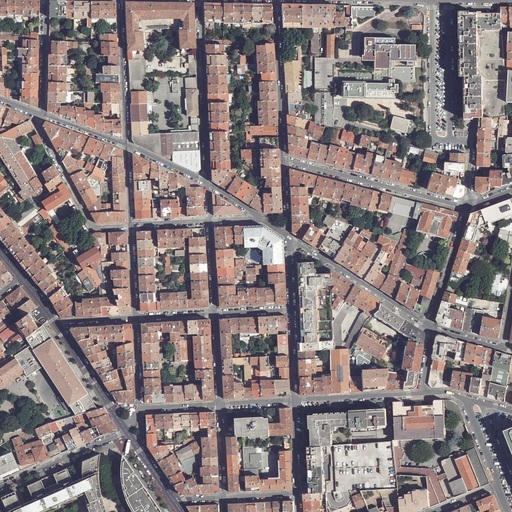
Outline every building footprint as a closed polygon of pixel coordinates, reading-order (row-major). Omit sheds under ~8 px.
[(15,15),(15,0),(0,0),(0,6),(0,12),(1,16),(8,16),(8,15),(15,15)] [(23,15),(23,0),(18,0),(15,0),(15,15),(23,15)] [(31,15),(31,0),(27,0),(23,0),(23,15),(25,15),(31,15)] [(40,16),(40,0),(35,0),(31,0),(31,15),(35,15),(39,15),(40,16)] [(66,18),(66,2),(61,1),(57,1),(53,1),(50,1),(50,18),(61,18),(63,18),(66,18)] [(74,18),(74,2),(69,2),(66,2),(66,18),(74,18)] [(92,18),(91,2),(86,2),(83,2),(78,2),(74,2),(74,18),(78,18),(88,18),(92,18)] [(100,18),(100,2),(95,2),(91,2),(92,18),(100,18)] [(116,19),(116,2),(111,2),(107,2),(107,19),(116,19)] [(194,10),(194,3),(186,3),(181,3),(132,2),(126,2),(128,52),(133,51),(140,51),(144,51),(143,33),(143,32),(142,32),(142,30),(139,30),(138,24),(141,20),(152,20),(169,19),(179,19),(180,30),(179,30),(179,32),(180,49),(196,48),(195,19),(194,10)] [(208,3),(204,3),(205,22),(211,22),(214,22),(214,3),(210,3),(208,3)] [(224,23),(224,4),(218,4),(214,3),(214,22),(224,23)] [(233,23),(233,4),(228,4),(224,4),(224,23),(233,23)] [(243,23),(243,4),(237,4),(233,4),(233,23),(243,23)] [(252,23),(252,4),(247,4),(243,4),(243,23),(249,23),(252,23)] [(262,23),(262,4),(256,4),(252,4),(252,23),(256,23),(262,23)] [(273,23),(272,4),(266,4),(262,4),(262,23),(273,23)] [(282,4),(283,27),(290,28),(290,31),(294,31),(294,28),(302,28),(302,5),(297,5),(282,4)] [(308,5),(302,5),(302,28),(312,28),(312,5),(308,5)] [(315,5),(312,5),(312,28),(321,28),(326,28),(326,5),(322,5),(315,5)] [(329,5),(326,5),(326,28),(335,28),(335,27),(335,5),(329,5)] [(341,5),(335,5),(335,27),(346,27),(352,27),(352,22),(352,18),(344,18),(344,5),(341,5)] [(504,8),(501,8),(502,14),(502,23),(511,23),(510,8),(504,8)] [(502,14),(466,14),(466,77),(479,77),(479,29),(503,30),(502,23),(502,14)] [(180,30),(179,19),(169,19),(152,20),(141,20),(138,24),(139,30),(142,30),(142,32),(143,32),(143,33),(147,33),(146,30),(175,29),(176,32),(179,32),(179,30),(180,30)] [(321,28),(312,28),(311,55),(315,55),(315,58),(318,58),(319,34),(321,34),(321,28)] [(479,29),(479,77),(483,77),(483,118),(490,118),(493,118),(501,117),(507,116),(507,111),(507,103),(506,103),(505,71),(503,30),(479,29)] [(147,51),(147,33),(143,33),(144,51),(140,51),(140,54),(140,60),(145,59),(148,59),(147,51)] [(117,38),(117,35),(107,35),(101,34),(101,36),(101,43),(102,43),(118,43),(117,38)] [(334,45),(335,35),(327,35),(327,47),(326,47),(326,49),(327,49),(327,58),(334,58),(334,45)] [(394,67),(394,58),(414,59),(414,45),(394,45),(395,39),(364,38),(364,58),(374,58),(374,72),(334,72),(334,83),(334,90),(334,92),(334,96),(339,96),(339,88),(342,88),(342,96),(342,97),(382,98),(393,98),(393,93),(397,93),(397,80),(414,80),(414,67),(394,67)] [(39,44),(39,40),(38,40),(31,40),(23,40),(23,48),(39,49),(39,44)] [(67,50),(67,42),(66,42),(49,42),(49,49),(49,55),(67,55),(67,50)] [(118,48),(118,43),(102,43),(102,54),(102,56),(109,56),(118,56),(118,48)] [(274,48),(274,44),(265,44),(265,46),(256,45),(257,54),(274,54),(274,48)] [(206,50),(206,56),(224,56),(223,45),(206,45),(206,50)] [(39,52),(39,49),(23,48),(23,57),(39,57),(39,52)] [(196,74),(195,54),(188,55),(189,75),(196,74)] [(275,57),(274,54),(257,54),(257,64),(275,63),(275,57)] [(66,64),(67,55),(49,55),(49,61),(49,66),(67,66),(66,64)] [(118,60),(118,56),(109,56),(109,64),(109,67),(119,67),(118,60)] [(206,61),(207,66),(226,65),(225,56),(224,56),(206,56),(206,61)] [(39,60),(39,57),(23,57),(23,65),(39,65),(39,60)] [(318,58),(315,58),(315,64),(315,69),(315,90),(334,90),(334,83),(334,72),(334,58),(327,58),(318,58)] [(146,77),(145,59),(140,60),(133,60),(129,60),(130,81),(146,80),(146,77)] [(299,83),(299,59),(295,59),(293,60),(285,60),(285,83),(294,83),(299,83)] [(275,67),(275,63),(257,64),(258,73),(262,73),(275,73),(275,67)] [(39,68),(39,65),(23,65),(23,73),(38,73),(39,68)] [(207,76),(226,75),(226,65),(207,66),(207,70),(207,76)] [(66,69),(67,66),(49,66),(49,71),(49,74),(66,74),(66,69)] [(119,70),(119,67),(109,67),(108,66),(104,66),(104,71),(104,75),(119,75),(119,70)] [(38,77),(38,73),(23,73),(23,79),(23,81),(38,82),(38,77)] [(275,76),(275,73),(262,73),(262,79),(262,82),(276,82),(275,76)] [(48,83),(66,83),(66,75),(66,74),(49,74),(48,79),(48,83)] [(119,78),(119,75),(104,75),(101,75),(101,83),(120,84),(119,78)] [(226,75),(207,76),(207,80),(207,85),(227,84),(227,79),(226,75)] [(479,77),(466,77),(466,95),(466,118),(479,118),(483,118),(483,77),(479,77)] [(198,87),(197,78),(196,78),(186,78),(187,116),(191,116),(198,116),(199,116),(199,111),(198,87)] [(146,91),(146,80),(130,81),(129,81),(130,92),(146,91)] [(38,85),(38,82),(23,81),(22,90),(38,90),(38,85)] [(276,86),(276,82),(262,82),(259,83),(260,92),(276,91),(276,86)] [(66,91),(66,83),(48,83),(48,88),(48,92),(66,92),(66,91)] [(120,92),(120,84),(101,83),(101,92),(103,92),(120,92)] [(227,93),(227,84),(207,85),(208,90),(208,94),(227,93)] [(290,87),(286,87),(286,91),(288,91),(288,93),(288,103),(301,105),(301,85),(298,86),(298,93),(294,93),(294,91),(290,91),(290,87)] [(22,97),(38,98),(38,93),(38,90),(22,90),(22,91),(22,97)] [(201,169),(200,132),(192,132),(148,134),(147,103),(146,91),(130,92),(131,92),(132,104),(130,104),(132,140),(135,144),(196,173),(201,169)] [(276,95),(276,91),(260,92),(260,102),(276,101),(276,95)] [(66,94),(66,92),(48,92),(48,98),(48,102),(61,103),(65,103),(66,94)] [(120,104),(120,92),(103,92),(103,103),(111,104),(120,104)] [(315,109),(315,122),(316,123),(326,125),(333,127),(334,96),(334,92),(315,92),(315,109)] [(228,103),(227,93),(208,94),(208,98),(208,104),(228,103)] [(31,106),(38,108),(38,98),(22,97),(22,102),(31,106)] [(277,104),(276,101),(260,102),(257,102),(258,111),(277,110),(277,104)] [(69,112),(69,106),(64,106),(61,107),(61,103),(48,102),(48,108),(48,112),(67,119),(67,112),(69,112)] [(73,121),(77,123),(76,107),(76,106),(76,105),(75,103),(69,103),(69,106),(69,112),(67,112),(67,119),(73,121)] [(228,112),(228,103),(208,104),(208,108),(209,113),(228,112)] [(289,116),(310,121),(311,120),(308,119),(309,115),(304,114),(305,106),(301,105),(288,103),(288,110),(289,116)] [(121,114),(120,104),(111,104),(112,110),(112,114),(120,114),(121,114)] [(3,107),(0,113),(0,116),(5,119),(5,118),(9,110),(5,108),(3,107)] [(85,111),(85,108),(76,107),(77,123),(82,124),(86,126),(85,111)] [(9,110),(5,118),(12,122),(16,113),(12,111),(9,110)] [(277,113),(277,110),(258,111),(258,118),(277,118),(277,113)] [(94,115),(94,111),(85,111),(86,126),(91,128),(95,129),(94,115)] [(228,123),(228,112),(209,113),(209,118),(209,123),(228,123)] [(12,122),(19,126),(30,120),(29,119),(22,115),(16,113),(12,122)] [(94,115),(95,129),(100,131),(104,132),(103,120),(103,119),(103,116),(103,115),(102,115),(94,115)] [(287,121),(287,126),(314,133),(316,123),(315,122),(310,121),(289,116),(287,115),(287,121)] [(419,122),(393,115),(390,128),(400,131),(416,135),(419,122)] [(490,118),(479,118),(479,129),(492,129),(499,129),(499,128),(500,120),(501,117),(493,118),(490,118)] [(12,122),(5,118),(5,119),(1,127),(2,128),(9,131),(11,126),(12,122)] [(277,121),(277,118),(258,118),(259,126),(278,126),(277,121)] [(122,139),(121,119),(120,119),(112,120),(113,136),(118,137),(122,139)] [(1,135),(5,143),(13,139),(34,128),(30,120),(19,126),(14,128),(9,131),(1,134),(0,135),(1,135)] [(109,134),(113,136),(112,120),(111,120),(103,120),(104,132),(109,134)] [(508,120),(500,120),(499,128),(507,129),(508,121),(508,120)] [(61,127),(46,122),(43,126),(51,140),(61,127)] [(228,132),(228,123),(209,123),(209,127),(209,132),(228,132)] [(316,123),(314,133),(312,140),(313,140),(314,138),(322,140),(326,125),(316,123)] [(278,134),(278,126),(259,126),(253,127),(250,127),(250,132),(250,135),(278,134)] [(314,133),(287,126),(288,131),(288,135),(312,141),(312,140),(314,133)] [(51,140),(57,152),(61,146),(71,131),(65,128),(61,127),(51,140)] [(343,130),(334,128),(332,135),(330,145),(339,148),(341,140),(343,132),(343,130)] [(507,129),(499,128),(499,129),(498,135),(498,137),(507,138),(508,129),(507,129)] [(492,129),(479,129),(478,141),(491,141),(492,137),(492,129)] [(75,132),(71,131),(61,146),(70,151),(70,150),(73,147),(81,134),(75,132)] [(352,132),(348,131),(347,133),(343,132),(341,140),(350,143),(352,134),(352,132)] [(228,141),(228,132),(209,132),(210,136),(210,142),(228,141)] [(37,134),(32,137),(36,144),(37,146),(41,144),(42,144),(37,134)] [(83,151),(90,137),(84,135),(81,134),(73,147),(74,147),(83,151)] [(361,137),(352,134),(350,143),(349,144),(359,146),(361,137)] [(1,135),(0,135),(0,155),(14,177),(7,183),(10,188),(15,195),(21,203),(28,197),(35,191),(29,181),(13,156),(5,143),(1,135)] [(312,141),(288,135),(288,140),(288,144),(309,150),(311,142),(312,141)] [(370,138),(361,136),(361,137),(359,146),(368,148),(369,141),(370,138)] [(93,139),(90,137),(83,151),(92,154),(98,141),(93,139)] [(278,142),(278,137),(259,138),(260,150),(279,149),(278,142)] [(507,138),(498,137),(498,138),(498,141),(497,155),(502,155),(505,155),(508,155),(508,138),(507,138)] [(5,143),(13,156),(20,151),(13,139),(5,143)] [(389,141),(380,139),(379,143),(378,147),(387,149),(389,141)] [(100,157),(106,143),(101,142),(98,141),(92,154),(100,157)] [(229,151),(228,141),(210,142),(210,146),(210,151),(229,151)] [(379,143),(369,141),(368,148),(367,152),(376,155),(378,147),(379,143)] [(398,144),(389,141),(387,149),(387,151),(396,153),(398,144)] [(491,141),(478,141),(478,153),(488,153),(491,153),(491,148),(491,141)] [(312,160),(316,161),(320,145),(311,142),(309,150),(307,159),(312,160)] [(325,163),(329,147),(324,146),(325,143),(321,142),(320,145),(316,161),(321,162),(325,163)] [(123,158),(123,150),(117,148),(114,146),(109,145),(106,143),(100,157),(108,161),(110,156),(123,158)] [(288,144),(289,154),(299,157),(307,159),(309,150),(288,144)] [(407,146),(398,144),(396,153),(405,155),(406,151),(407,146)] [(339,148),(330,145),(329,147),(325,163),(330,165),(334,166),(339,148)] [(57,152),(63,161),(65,157),(67,155),(70,151),(61,146),(57,152)] [(348,150),(339,148),(334,166),(339,167),(343,168),(347,152),(348,150)] [(279,153),(279,149),(260,150),(260,159),(279,159),(279,153)] [(251,159),(251,150),(248,150),(241,150),(241,160),(247,159),(251,159)] [(13,156),(29,181),(36,177),(20,151),(13,156)] [(229,160),(229,151),(210,151),(210,156),(211,161),(229,160)] [(430,152),(425,151),(423,158),(423,161),(435,164),(438,154),(434,153),(433,155),(429,154),(430,152)] [(356,154),(347,152),(343,168),(348,170),(352,170),(356,154)] [(376,155),(367,152),(366,157),(361,173),(367,174),(371,175),(376,155)] [(465,154),(450,153),(450,163),(465,164),(465,154)] [(488,153),(478,153),(477,166),(484,167),(485,167),(485,165),(486,165),(486,167),(490,167),(491,157),(487,157),(488,153)] [(150,168),(151,162),(133,154),(134,173),(146,173),(148,174),(148,168),(150,168)] [(358,155),(356,154),(352,170),(356,172),(361,173),(366,157),(358,155)] [(385,158),(381,157),(376,155),(371,175),(376,177),(380,178),(384,159),(385,158)] [(123,166),(123,158),(110,156),(108,161),(112,161),(112,164),(112,166),(123,166)] [(63,161),(66,168),(76,164),(65,157),(63,161)] [(107,164),(108,161),(100,157),(95,167),(105,172),(106,170),(108,167),(106,166),(107,164)] [(85,168),(87,163),(79,159),(77,163),(78,165),(85,168)] [(241,160),(237,160),(238,169),(240,169),(242,166),(244,164),(245,162),(247,159),(241,160)] [(257,168),(257,159),(251,159),(247,159),(245,162),(247,163),(246,165),(252,168),(257,168)] [(279,162),(279,159),(260,159),(260,168),(279,168),(279,162)] [(394,162),(384,159),(380,178),(385,179),(389,180),(394,162)] [(211,165),(211,170),(230,169),(230,166),(229,160),(211,161),(211,165)] [(93,173),(95,167),(88,162),(87,163),(85,168),(86,169),(93,173)] [(159,180),(158,166),(151,162),(150,168),(150,174),(150,178),(152,178),(155,178),(155,180),(159,180)] [(403,164),(394,162),(389,180),(394,181),(398,182),(401,170),(403,164)] [(443,171),(464,172),(465,164),(450,163),(444,162),(443,171)] [(66,168),(71,176),(80,171),(76,164),(66,168)] [(53,166),(42,173),(47,183),(59,175),(53,166)] [(169,188),(168,170),(158,166),(159,180),(160,188),(163,188),(166,188),(169,188)] [(103,174),(105,172),(95,167),(93,173),(92,173),(92,174),(102,179),(103,174)] [(511,167),(511,168),(511,173),(510,173),(509,174),(507,175),(503,176),(502,187),(511,183),(511,167)] [(280,172),(279,168),(260,168),(261,178),(264,178),(266,178),(280,177),(280,172)] [(230,169),(211,170),(211,176),(211,181),(219,185),(230,169)] [(223,188),(227,190),(236,176),(237,175),(233,172),(235,169),(230,169),(219,185),(223,188)] [(289,170),(290,187),(301,187),(304,173),(298,171),(290,169),(289,170)] [(177,188),(176,174),(168,170),(169,188),(169,190),(177,190),(177,188)] [(416,174),(401,170),(398,182),(403,184),(413,186),(416,174)] [(71,176),(75,184),(86,179),(82,171),(80,171),(71,176)] [(503,173),(491,172),(491,175),(490,178),(490,186),(495,187),(498,187),(502,187),(503,176),(503,175),(503,173)] [(134,173),(134,181),(146,181),(146,173),(134,173)] [(315,186),(318,176),(311,175),(304,173),(301,187),(307,187),(308,187),(315,186)] [(427,190),(432,173),(431,173),(429,174),(429,175),(427,174),(422,189),(427,190)] [(432,173),(427,190),(432,191),(436,192),(441,175),(438,174),(432,173)] [(92,174),(86,179),(91,188),(97,199),(100,197),(103,195),(102,193),(101,182),(102,182),(102,179),(92,174)] [(189,188),(189,181),(184,178),(176,174),(177,188),(180,188),(180,184),(184,185),(184,188),(186,188),(189,188)] [(47,183),(45,184),(50,192),(63,184),(59,175),(47,183)] [(441,175),(436,192),(441,193),(444,194),(450,177),(444,176),(441,175)] [(235,195),(244,181),(236,176),(227,190),(231,193),(235,195)] [(321,177),(318,176),(315,186),(314,189),(312,194),(313,194),(321,196),(325,179),(321,177)] [(36,177),(29,181),(35,191),(40,188),(41,187),(42,186),(36,177)] [(280,181),(280,177),(266,178),(265,187),(271,187),(280,187),(280,181)] [(458,179),(450,177),(444,194),(449,195),(452,196),(456,185),(457,182),(458,180),(458,179)] [(490,178),(477,178),(476,191),(481,194),(490,191),(490,186),(490,178)] [(91,188),(86,179),(75,184),(80,193),(91,188)] [(330,180),(325,179),(321,196),(331,199),(336,181),(330,180)] [(125,192),(124,181),(113,181),(113,186),(113,193),(125,192)] [(146,181),(134,181),(135,191),(151,190),(150,181),(146,181)] [(242,200),(251,186),(244,181),(235,195),(239,198),(242,200)] [(340,182),(336,181),(331,199),(341,201),(341,199),(345,184),(340,182)] [(101,182),(102,193),(113,193),(113,186),(112,186),(112,184),(109,185),(109,182),(103,182),(102,182),(101,182)] [(7,183),(0,188),(0,196),(8,191),(10,188),(7,183)] [(45,196),(40,199),(45,207),(47,211),(70,197),(63,184),(50,192),(45,196)] [(349,185),(345,184),(341,199),(350,202),(355,186),(349,185)] [(464,186),(456,185),(452,196),(458,198),(463,194),(464,186)] [(246,203),(249,205),(255,195),(258,191),(251,186),(242,200),(246,203)] [(358,187),(355,186),(350,202),(350,204),(359,206),(364,188),(358,187)] [(203,192),(202,187),(189,188),(186,188),(184,188),(181,188),(182,197),(183,197),(186,197),(203,196),(203,192)] [(282,212),(280,187),(271,187),(271,194),(272,213),(282,212)] [(301,187),(290,187),(290,193),(291,197),(307,196),(307,187),(301,187)] [(40,188),(35,191),(40,199),(45,196),(41,190),(40,188)] [(97,199),(91,188),(80,193),(88,207),(97,199)] [(367,189),(364,188),(359,206),(368,209),(373,191),(367,189)] [(151,199),(151,190),(135,191),(135,200),(150,199),(151,199)] [(35,191),(28,197),(34,204),(40,199),(35,191)] [(376,192),(373,191),(368,209),(377,211),(378,209),(382,193),(376,192)] [(126,211),(125,192),(113,193),(114,207),(114,210),(114,212),(115,212),(126,211)] [(114,207),(113,193),(102,193),(103,195),(100,197),(101,212),(114,212),(114,210),(111,210),(109,211),(105,211),(105,209),(109,209),(110,208),(114,207)] [(225,206),(225,201),(213,193),(212,193),(213,207),(225,206)] [(386,194),(382,193),(378,209),(387,211),(389,204),(391,196),(386,194)] [(272,213),(271,194),(263,194),(263,197),(263,200),(263,213),(272,213)] [(263,213),(263,200),(258,197),(255,195),(249,205),(262,213),(263,213)] [(203,200),(203,196),(186,197),(186,203),(187,207),(203,206),(203,200)] [(307,196),(291,197),(291,202),(291,206),(307,205),(307,199),(307,196)] [(412,201),(391,196),(389,204),(410,209),(412,201)] [(101,212),(100,197),(97,199),(88,207),(91,213),(101,212)] [(511,198),(482,210),(487,225),(489,224),(492,223),(511,215),(511,198)] [(34,204),(33,205),(36,209),(39,212),(45,207),(40,199),(34,204)] [(135,200),(135,210),(150,209),(150,205),(150,203),(150,199),(135,200)] [(169,200),(160,200),(160,203),(161,208),(161,218),(166,218),(170,217),(169,200)] [(178,200),(169,200),(170,217),(175,217),(179,217),(178,207),(178,203),(178,200)] [(225,201),(225,206),(213,207),(213,211),(214,215),(243,214),(243,213),(225,201)] [(443,237),(450,239),(458,213),(422,204),(419,212),(423,213),(417,230),(443,237)] [(33,205),(15,220),(18,224),(36,209),(33,205)] [(307,205),(291,206),(291,211),(291,214),(308,213),(307,205)] [(204,210),(203,206),(187,207),(187,217),(204,216),(204,210)] [(39,212),(38,213),(44,220),(46,219),(50,215),(49,214),(47,211),(45,207),(39,212)] [(161,218),(161,208),(157,208),(153,208),(153,209),(153,218),(155,218),(160,218),(161,218)] [(36,209),(18,224),(21,227),(38,213),(39,212),(36,209)] [(136,219),(151,218),(150,209),(135,210),(136,219)] [(478,228),(487,225),(482,210),(471,214),(468,225),(477,228),(478,228)] [(126,222),(126,211),(115,212),(114,212),(101,212),(91,213),(96,223),(126,222)] [(21,227),(17,230),(23,237),(26,235),(44,220),(38,213),(21,227)] [(308,213),(291,214),(292,217),(292,220),(292,224),(308,223),(308,213)] [(5,215),(0,219),(0,231),(11,223),(5,215)] [(50,215),(46,219),(52,226),(55,224),(50,215)] [(324,220),(323,222),(327,225),(327,226),(330,228),(336,219),(327,216),(324,220)] [(15,220),(11,223),(17,230),(21,227),(18,224),(15,220)] [(11,223),(0,231),(0,238),(0,239),(3,242),(17,230),(11,223)] [(308,223),(292,224),(292,233),(298,236),(302,239),(310,226),(308,225),(308,223)] [(511,231),(511,223),(500,227),(500,230),(511,231)] [(52,226),(48,229),(54,237),(56,235),(60,232),(59,230),(55,224),(52,226)] [(253,226),(243,226),(243,241),(244,247),(248,247),(250,248),(263,257),(263,265),(267,265),(284,264),(283,239),(270,230),(263,225),(253,226)] [(318,230),(311,225),(310,226),(302,239),(307,242),(310,244),(318,231),(318,230)] [(468,225),(463,238),(475,242),(477,236),(479,231),(478,228),(477,228),(468,225)] [(243,241),(243,226),(238,227),(234,227),(234,242),(243,241)] [(354,226),(347,237),(355,242),(360,234),(363,229),(362,229),(354,226)] [(225,243),(224,227),(214,228),(215,241),(216,250),(225,250),(225,243)] [(234,242),(234,227),(229,227),(224,227),(225,243),(229,243),(235,243),(234,242)] [(61,228),(59,230),(60,232),(65,240),(66,241),(68,240),(61,228)] [(404,228),(403,232),(401,232),(397,242),(395,249),(406,253),(397,277),(391,297),(401,281),(404,272),(406,264),(405,260),(413,236),(410,235),(412,231),(404,228)] [(184,238),(183,229),(178,229),(174,230),(175,247),(184,247),(184,242),(184,238)] [(193,234),(192,229),(187,229),(183,229),(184,238),(189,238),(193,238),(193,234)] [(363,229),(360,234),(370,239),(371,232),(363,229)] [(17,230),(3,242),(6,246),(8,249),(23,237),(17,230)] [(166,247),(166,230),(161,230),(157,230),(158,240),(158,248),(166,247)] [(175,247),(174,230),(170,230),(166,230),(166,247),(175,247)] [(511,231),(500,230),(498,241),(503,242),(511,243),(511,231)] [(153,237),(153,231),(136,231),(137,240),(153,240),(153,237)] [(326,236),(318,231),(310,244),(314,247),(317,249),(318,248),(325,237),(326,236)] [(393,235),(382,231),(381,236),(397,242),(401,232),(400,231),(393,235)] [(60,232),(56,235),(62,242),(65,240),(60,232)] [(127,233),(109,234),(110,246),(111,246),(112,245),(118,245),(128,245),(127,233)] [(96,247),(77,259),(80,264),(84,271),(89,279),(95,289),(97,287),(100,286),(105,283),(103,272),(102,263),(102,254),(101,234),(96,234),(91,236),(96,247)] [(370,239),(360,234),(355,242),(352,246),(354,247),(362,252),(368,242),(370,239)] [(381,236),(380,236),(378,242),(383,244),(384,246),(382,251),(389,254),(390,252),(394,248),(397,242),(381,236)] [(23,237),(8,249),(12,253),(14,256),(29,244),(23,237)] [(205,241),(205,237),(200,237),(196,237),(193,238),(189,238),(189,241),(189,247),(205,246),(205,241)] [(334,258),(341,247),(334,243),(332,241),(325,237),(318,248),(322,250),(330,256),(334,258)] [(347,237),(347,238),(343,243),(351,248),(351,247),(352,246),(355,242),(347,237)] [(450,239),(443,237),(435,259),(442,261),(450,239)] [(475,242),(463,238),(460,250),(471,254),(474,254),(475,252),(477,244),(477,243),(475,242)] [(62,242),(60,244),(66,251),(70,248),(66,241),(65,240),(62,242)] [(137,240),(137,249),(153,249),(154,248),(153,240),(137,240)] [(32,242),(29,244),(35,252),(38,249),(32,242)] [(362,252),(361,253),(368,257),(369,258),(376,247),(371,243),(368,242),(362,252)] [(383,244),(378,242),(377,245),(376,247),(369,258),(368,257),(367,259),(368,259),(374,263),(382,251),(384,246),(383,244)] [(511,243),(503,242),(501,253),(511,255),(511,243)] [(351,248),(343,243),(341,247),(334,258),(333,259),(338,262),(341,264),(350,249),(351,248)] [(29,244),(14,256),(18,260),(20,263),(35,252),(29,244)] [(128,245),(118,245),(118,249),(118,253),(128,253),(128,245)] [(206,249),(205,246),(189,247),(189,249),(190,255),(206,255),(206,249)] [(70,248),(66,251),(72,259),(72,258),(75,256),(70,248)] [(263,257),(250,248),(245,256),(258,264),(263,257)] [(137,249),(138,258),(153,257),(153,249),(137,249)] [(216,255),(216,259),(232,258),(232,249),(229,250),(225,250),(216,250),(216,255)] [(352,250),(350,249),(341,264),(346,267),(350,270),(360,255),(352,250)] [(406,253),(395,249),(394,254),(392,260),(386,277),(379,289),(384,292),(391,297),(397,277),(406,253)] [(471,254),(460,250),(457,258),(468,262),(470,257),(471,254)] [(382,251),(374,263),(381,267),(387,258),(389,254),(382,251)] [(35,252),(20,263),(24,267),(26,270),(41,259),(35,252)] [(116,254),(112,254),(113,262),(117,262),(129,261),(128,253),(118,253),(116,254)] [(206,258),(206,255),(190,255),(190,259),(190,264),(206,264),(206,258)] [(367,259),(360,255),(350,270),(354,273),(357,274),(367,259)] [(75,256),(72,258),(77,266),(80,264),(77,259),(75,256)] [(138,258),(138,267),(154,266),(153,257),(138,258)] [(170,261),(162,262),(161,257),(158,257),(155,257),(153,257),(154,266),(162,266),(165,266),(171,265),(170,261)] [(216,263),(217,268),(233,267),(232,258),(216,259),(216,263)] [(468,262),(457,258),(452,271),(464,275),(467,267),(468,262)] [(41,259),(26,270),(30,275),(32,278),(47,266),(45,264),(43,261),(41,259)] [(367,259),(357,274),(361,277),(364,279),(374,263),(368,259),(367,259)] [(129,261),(117,262),(118,270),(118,271),(129,270),(129,261)] [(301,343),(318,342),(332,341),(333,338),(333,323),(332,307),(331,298),(331,290),(331,285),(330,274),(313,274),(313,262),(297,263),(298,267),(300,312),(300,335),(301,343)] [(381,267),(374,263),(364,279),(368,282),(371,283),(378,272),(379,271),(379,270),(381,267)] [(441,266),(434,263),(432,270),(439,272),(441,266)] [(80,264),(77,266),(76,267),(82,274),(84,271),(80,264)] [(207,268),(206,264),(190,264),(190,273),(207,272),(207,268)] [(284,268),(284,264),(267,265),(268,274),(284,273),(284,268)] [(436,281),(439,272),(432,270),(418,267),(413,266),(406,264),(404,272),(411,274),(413,275),(425,278),(436,281)] [(47,266),(32,278),(36,282),(38,285),(51,275),(53,273),(47,266)] [(154,275),(154,266),(138,267),(139,276),(154,275)] [(246,269),(246,266),(245,266),(236,267),(233,267),(234,277),(236,277),(246,276),(246,269)] [(217,273),(217,278),(234,277),(233,267),(217,268),(217,273)] [(473,269),(467,267),(464,275),(474,278),(476,271),(477,271),(473,269)] [(255,275),(255,268),(246,269),(246,276),(246,281),(256,281),(255,275)] [(334,272),(330,269),(330,274),(331,285),(334,285),(340,276),(334,272)] [(113,271),(111,271),(112,280),(114,280),(129,279),(129,270),(118,271),(116,271),(113,271)] [(502,271),(494,270),(490,295),(505,297),(509,272),(502,271)] [(79,276),(83,283),(89,279),(84,271),(82,274),(79,276)] [(464,275),(452,271),(448,284),(460,288),(464,275)] [(482,273),(476,271),(474,278),(476,279),(480,280),(482,273)] [(0,277),(0,287),(7,282),(13,278),(9,274),(8,272),(0,277)] [(207,276),(207,272),(190,273),(191,282),(207,281),(207,276)] [(386,277),(378,272),(371,283),(375,287),(379,289),(386,277)] [(284,277),(284,273),(268,274),(268,284),(274,283),(285,283),(284,277)] [(51,275),(38,285),(41,289),(43,292),(56,281),(51,275)] [(139,276),(139,284),(155,284),(154,275),(139,276)] [(425,278),(413,275),(412,279),(411,283),(415,284),(423,286),(425,278)] [(346,280),(340,276),(334,285),(331,290),(338,295),(339,295),(346,300),(354,285),(346,280)] [(217,282),(218,286),(234,286),(234,277),(217,278),(217,282)] [(436,281),(425,278),(423,286),(433,289),(435,285),(436,281)] [(89,279),(83,283),(89,292),(95,289),(89,279)] [(129,279),(114,280),(116,290),(130,289),(129,279)] [(107,295),(108,299),(116,298),(115,296),(113,290),(110,281),(110,280),(109,280),(105,283),(107,295)] [(56,281),(43,292),(46,295),(49,298),(62,288),(61,287),(56,281)] [(208,285),(207,281),(191,282),(191,284),(191,291),(208,290),(208,285)] [(401,281),(395,299),(402,304),(404,305),(412,310),(413,309),(415,302),(419,290),(415,288),(409,287),(409,286),(401,281)] [(285,286),(285,283),(274,283),(274,288),(275,293),(285,292),(285,286)] [(139,284),(140,293),(155,292),(155,284),(139,284)] [(354,285),(346,300),(352,304),(353,304),(362,289),(360,288),(354,285)] [(21,286),(4,299),(7,303),(9,301),(11,303),(26,292),(22,289),(21,286)] [(218,291),(218,296),(235,295),(234,286),(218,286),(218,291)] [(433,289),(423,286),(420,296),(422,297),(430,299),(433,289)] [(52,303),(54,306),(67,296),(68,296),(62,288),(49,298),(52,303)] [(256,289),(256,288),(246,289),(247,306),(253,305),(257,305),(256,289)] [(262,305),(265,305),(265,288),(256,289),(257,305),(262,305)] [(275,293),(274,288),(265,288),(265,305),(271,304),(275,304),(275,293)] [(116,290),(113,290),(115,296),(117,296),(117,297),(118,297),(119,300),(116,301),(118,307),(131,306),(130,289),(116,290)] [(247,306),(246,289),(237,289),(237,295),(238,306),(243,306),(247,306)] [(353,304),(360,308),(361,307),(369,294),(365,292),(362,289),(353,304)] [(208,294),(208,290),(191,291),(192,299),(208,299),(208,294)] [(458,295),(446,291),(444,296),(443,301),(451,303),(455,304),(458,295)] [(26,292),(11,303),(15,310),(19,308),(30,298),(27,294),(26,292)] [(140,293),(140,302),(155,301),(155,292),(140,293)] [(187,300),(186,292),(177,293),(178,309),(184,309),(187,309),(187,300)] [(285,304),(285,292),(275,293),(275,304),(281,304),(285,304)] [(166,310),(170,310),(169,293),(160,294),(160,301),(161,310),(166,310)] [(178,309),(177,293),(169,293),(170,310),(175,309),(178,309)] [(369,294),(361,307),(366,310),(373,314),(378,309),(380,304),(380,301),(375,298),(369,294)] [(238,306),(237,295),(235,295),(218,296),(219,307),(229,307),(238,306)] [(333,323),(346,300),(339,295),(337,298),(334,303),(332,307),(333,323)] [(468,297),(458,295),(455,304),(457,305),(466,308),(468,298),(468,297)] [(67,296),(54,306),(56,311),(58,314),(72,305),(67,296)] [(430,299),(422,297),(421,301),(422,302),(421,304),(420,304),(415,302),(413,309),(420,314),(426,312),(430,299)] [(30,298),(19,308),(20,310),(23,313),(25,315),(29,312),(37,306),(33,302),(30,298)] [(108,299),(110,316),(115,316),(119,316),(118,307),(116,301),(116,298),(108,299)] [(502,321),(504,304),(468,298),(466,308),(484,312),(483,318),(502,321)] [(91,300),(93,317),(97,317),(101,316),(100,299),(91,300)] [(100,299),(101,316),(106,316),(110,316),(108,299),(106,299),(100,299)] [(208,302),(208,299),(192,299),(187,300),(187,309),(199,308),(209,308),(208,302)] [(0,301),(0,309),(4,315),(9,312),(10,311),(7,307),(2,300),(0,301)] [(83,304),(84,317),(88,317),(93,317),(91,300),(83,300),(83,304)] [(352,304),(346,300),(333,323),(333,338),(332,341),(334,342),(335,349),(346,348),(348,349),(350,350),(350,349),(354,343),(360,333),(364,325),(367,320),(373,314),(366,310),(365,313),(364,313),(361,315),(350,337),(347,343),(342,342),(341,325),(352,304)] [(155,310),(155,301),(140,302),(140,311),(155,310)] [(451,303),(443,301),(437,319),(439,325),(445,326),(451,328),(456,310),(455,309),(450,308),(451,303)] [(11,303),(7,307),(10,311),(11,313),(15,310),(11,303)] [(76,309),(76,318),(81,317),(84,317),(83,304),(80,304),(77,304),(75,304),(76,309)] [(378,309),(373,314),(407,336),(408,337),(407,341),(423,343),(424,334),(424,333),(423,332),(380,304),(378,309)] [(72,305),(58,314),(60,317),(61,318),(66,318),(73,318),(76,318),(76,309),(72,305)] [(118,307),(119,316),(131,315),(131,306),(118,307)] [(484,312),(466,308),(465,312),(462,331),(472,334),(480,336),(483,318),(484,312)] [(465,312),(456,310),(451,328),(457,330),(462,331),(465,312)] [(25,315),(15,323),(22,333),(26,337),(38,327),(33,319),(29,312),(25,315)] [(281,316),(277,316),(277,331),(287,330),(287,315),(281,316)] [(262,317),(258,317),(259,332),(259,333),(268,333),(267,316),(262,317)] [(271,316),(267,316),(268,333),(277,332),(277,331),(277,316),(271,316)] [(253,317),(249,318),(250,332),(259,332),(258,317),(253,317)] [(0,334),(12,325),(6,319),(5,318),(0,321),(0,334)] [(230,318),(219,319),(220,326),(220,332),(230,332),(230,318)] [(233,318),(230,318),(230,332),(230,333),(240,333),(239,318),(233,318)] [(243,318),(239,318),(240,333),(244,332),(250,332),(249,318),(243,318)] [(502,321),(483,318),(480,336),(487,337),(499,340),(502,321)] [(197,334),(201,334),(201,335),(210,335),(210,326),(209,319),(202,320),(196,320),(197,333),(197,334)] [(191,320),(187,321),(188,334),(197,333),(196,320),(191,320)] [(169,322),(161,322),(161,329),(162,332),(170,332),(179,331),(179,321),(169,322)] [(182,321),(179,321),(179,331),(179,334),(188,334),(187,321),(182,321)] [(154,332),(154,330),(157,329),(161,329),(161,322),(150,323),(141,323),(142,333),(154,332)] [(12,325),(0,334),(0,336),(3,341),(17,331),(15,327),(13,324),(12,325)] [(56,366),(66,360),(61,353),(60,354),(45,331),(47,330),(43,324),(38,327),(26,337),(28,342),(44,365),(46,369),(55,364),(56,366)] [(118,324),(114,325),(115,341),(123,340),(122,324),(118,324)] [(126,324),(122,324),(123,340),(123,345),(132,342),(131,324),(126,324)] [(101,325),(97,326),(97,338),(98,341),(106,341),(105,325),(101,325)] [(109,325),(105,325),(106,341),(115,341),(114,325),(109,325)] [(369,329),(364,325),(360,333),(361,334),(386,349),(391,342),(375,332),(369,329)] [(71,327),(69,329),(73,336),(77,341),(87,338),(86,337),(85,337),(85,335),(89,335),(89,326),(71,327)] [(92,326),(89,326),(89,335),(89,337),(92,337),(92,338),(97,338),(97,326),(92,326)] [(45,331),(60,354),(61,353),(47,330),(45,331)] [(179,331),(170,332),(170,341),(174,341),(179,341),(183,341),(183,337),(179,337),(179,334),(179,331)] [(154,332),(142,333),(142,343),(158,342),(157,332),(154,332)] [(230,332),(220,332),(220,340),(221,346),(231,345),(230,333),(230,332)] [(7,345),(10,349),(26,337),(22,333),(19,334),(12,339),(9,344),(7,345)] [(355,344),(380,359),(383,355),(384,356),(385,355),(383,354),(386,349),(361,334),(360,333),(354,343),(355,344)] [(287,334),(277,335),(277,336),(277,338),(278,345),(288,345),(287,339),(287,334)] [(197,336),(193,336),(194,350),(211,349),(211,344),(210,337),(210,335),(201,335),(197,336)] [(445,361),(445,356),(444,355),(445,349),(446,350),(453,351),(457,351),(457,350),(458,340),(453,339),(451,338),(441,335),(436,338),(433,359),(434,359),(445,361)] [(79,345),(82,348),(94,345),(92,338),(92,337),(89,337),(87,338),(77,341),(79,345)] [(462,342),(458,340),(457,350),(461,351),(461,353),(457,352),(457,353),(456,355),(456,358),(455,360),(460,361),(465,361),(468,343),(462,342)] [(115,341),(106,341),(106,343),(106,350),(109,349),(115,347),(115,341)] [(183,341),(179,341),(180,351),(191,350),(190,341),(186,341),(183,341)] [(332,341),(318,342),(318,350),(325,350),(330,349),(335,349),(334,342),(332,341)] [(421,357),(423,343),(407,341),(406,349),(405,354),(421,357)] [(17,350),(18,352),(27,346),(40,367),(44,365),(28,342),(17,350)] [(123,345),(117,347),(117,355),(133,351),(132,342),(123,345)] [(297,348),(297,351),(314,350),(318,350),(318,342),(301,343),(297,343),(297,348)] [(94,345),(82,348),(84,352),(86,356),(101,351),(99,343),(98,343),(94,345)] [(350,350),(348,349),(348,356),(349,373),(360,372),(361,376),(361,391),(379,390),(382,390),(384,390),(387,373),(388,366),(388,364),(380,359),(355,344),(354,343),(350,349),(350,350)] [(472,344),(468,343),(465,361),(475,364),(475,362),(478,346),(472,344)] [(158,344),(142,344),(143,353),(158,352),(158,345),(158,344)] [(231,345),(221,346),(221,353),(221,359),(231,358),(231,354),(231,345)] [(0,388),(24,372),(27,376),(40,367),(27,346),(18,352),(13,355),(13,354),(0,362),(0,438),(4,438),(4,436),(0,437),(0,388)] [(481,347),(478,346),(475,362),(476,363),(484,364),(487,349),(481,347)] [(115,347),(109,349),(110,351),(111,356),(112,357),(117,355),(117,347),(115,347)] [(341,392),(350,392),(349,377),(349,373),(348,356),(348,349),(346,348),(335,349),(330,349),(330,351),(330,358),(330,360),(330,367),(330,376),(331,393),(341,392)] [(211,349),(194,350),(194,360),(212,358),(211,353),(211,349)] [(490,349),(487,349),(484,364),(484,366),(493,367),(493,366),(496,351),(490,349)] [(101,351),(86,356),(89,359),(91,362),(107,357),(105,353),(105,350),(101,351)] [(191,350),(180,351),(180,361),(181,361),(183,361),(188,361),(191,360),(191,350)] [(298,356),(298,360),(314,359),(314,356),(314,350),(297,351),(298,356)] [(133,351),(117,355),(118,368),(121,367),(133,364),(133,351)] [(510,371),(511,360),(511,355),(504,353),(496,351),(493,366),(510,371)] [(158,352),(143,353),(143,363),(159,362),(158,352)] [(418,371),(421,357),(405,354),(404,358),(404,361),(403,369),(406,369),(407,370),(418,371)] [(278,356),(276,356),(276,366),(280,366),(288,366),(288,360),(288,356),(278,356)] [(107,357),(91,362),(93,366),(95,369),(111,364),(108,357),(107,357)] [(268,357),(259,357),(259,364),(259,367),(259,371),(269,371),(268,357)] [(212,358),(194,360),(194,362),(194,370),(212,369),(212,363),(212,358)] [(231,358),(221,359),(222,364),(222,372),(222,375),(233,375),(232,371),(232,366),(232,365),(232,358),(231,358)] [(241,358),(232,358),(232,365),(234,365),(244,364),(245,386),(245,388),(251,388),(251,381),(251,376),(251,373),(251,370),(250,365),(250,361),(247,361),(247,358),(241,358)] [(298,365),(298,368),(312,368),(314,368),(314,361),(314,359),(298,360),(298,365)] [(444,371),(445,361),(434,359),(433,364),(432,364),(431,369),(444,371)] [(55,364),(46,369),(61,392),(69,387),(68,385),(73,382),(72,381),(77,378),(66,360),(56,366),(55,364)] [(159,362),(143,363),(143,370),(159,370),(159,363),(159,362)] [(111,364),(95,369),(98,373),(98,374),(113,370),(111,364)] [(133,364),(121,367),(124,376),(134,373),(133,364)] [(510,371),(493,366),(493,367),(492,371),(492,372),(492,374),(490,383),(507,387),(510,374),(510,371)] [(298,374),(299,377),(310,377),(310,373),(313,373),(312,368),(298,368),(298,374)] [(113,370),(98,374),(99,375),(104,382),(118,378),(116,369),(113,370)] [(212,369),(194,370),(196,379),(201,379),(213,378),(212,373),(212,369)] [(431,369),(429,383),(433,388),(442,388),(451,387),(452,382),(442,380),(444,371),(431,369)] [(159,370),(143,370),(144,378),(160,378),(159,370)] [(418,371),(407,370),(407,372),(406,375),(405,382),(404,382),(403,389),(408,389),(412,389),(416,385),(418,371)] [(269,371),(259,371),(260,377),(260,378),(260,380),(270,380),(270,378),(270,377),(270,371),(269,371)] [(452,382),(453,372),(444,371),(442,380),(452,382)] [(460,390),(463,372),(453,371),(453,372),(452,382),(451,387),(456,389),(460,390)] [(466,392),(470,393),(473,377),(473,374),(463,372),(460,390),(466,392)] [(484,397),(488,398),(490,383),(492,374),(487,373),(486,373),(485,373),(483,372),(482,378),(481,381),(479,395),(484,397)] [(134,373),(124,376),(125,382),(126,385),(127,391),(135,390),(134,373)] [(387,373),(384,390),(389,390),(393,390),(394,379),(395,379),(396,374),(387,373)] [(233,375),(222,375),(223,388),(224,399),(230,398),(234,398),(233,383),(233,379),(233,375)] [(328,393),(331,393),(330,376),(321,377),(322,378),(322,394),(328,393)] [(349,377),(350,392),(357,392),(361,392),(361,391),(361,376),(349,377)] [(299,382),(299,386),(313,385),(313,380),(310,380),(310,377),(299,377),(299,382)] [(475,394),(479,395),(481,381),(477,380),(478,378),(473,377),(470,393),(475,394)] [(82,385),(77,378),(72,381),(73,382),(68,385),(69,387),(61,392),(76,415),(83,413),(86,413),(97,409),(92,400),(90,401),(80,386),(82,385)] [(104,382),(103,382),(107,387),(110,392),(121,391),(119,382),(118,378),(104,382)] [(160,378),(144,378),(144,386),(160,386),(160,379),(160,378)] [(201,379),(201,381),(202,381),(202,385),(203,400),(209,399),(214,399),(213,388),(213,378),(201,379)] [(319,394),(322,394),(322,378),(315,378),(313,378),(313,380),(313,385),(313,394),(319,394)] [(398,389),(403,389),(404,382),(404,381),(400,380),(395,379),(394,379),(393,390),(398,389)] [(254,380),(251,381),(251,388),(252,397),(257,397),(261,397),(260,380),(257,380),(254,380)] [(270,380),(260,380),(261,397),(268,396),(274,396),(273,380),(272,380),(270,380)] [(289,380),(273,380),(274,396),(283,396),(290,395),(289,380)] [(235,383),(233,383),(234,398),(239,398),(243,398),(243,389),(242,382),(242,383),(235,383)] [(494,399),(505,402),(506,393),(507,387),(490,383),(488,398),(494,399)] [(82,385),(80,386),(90,401),(92,400),(82,385)] [(176,386),(172,386),(173,401),(180,401),(185,400),(184,385),(176,386)] [(192,385),(184,385),(185,400),(189,400),(194,400),(193,385),(192,385)] [(202,385),(193,385),(194,400),(199,400),(203,400),(202,385)] [(299,391),(299,395),(313,394),(313,385),(299,386),(299,391)] [(160,386),(144,386),(144,391),(145,395),(151,394),(161,394),(160,386)] [(170,386),(164,386),(164,393),(165,402),(170,401),(173,401),(172,386),(170,386)] [(243,389),(243,398),(245,398),(250,397),(252,397),(251,388),(245,388),(244,388),(243,389)] [(121,391),(110,392),(118,404),(135,403),(135,390),(127,391),(124,391),(121,391)] [(161,394),(151,394),(151,402),(155,402),(162,402),(165,402),(164,393),(161,394)] [(399,440),(445,438),(444,407),(444,400),(441,400),(436,400),(435,401),(434,402),(434,405),(423,406),(404,407),(404,404),(403,402),(402,402),(396,402),(394,402),(395,440),(399,440)] [(444,407),(447,407),(448,409),(449,411),(451,411),(454,411),(458,422),(460,421),(460,422),(462,423),(464,424),(466,423),(459,407),(457,404),(455,402),(452,400),(448,400),(444,400),(444,407)] [(97,409),(86,413),(90,420),(108,413),(105,410),(103,408),(100,409),(97,409)] [(268,424),(268,435),(287,434),(291,434),(291,420),(290,408),(284,408),(279,408),(279,416),(280,423),(268,424)] [(386,409),(368,410),(369,426),(370,426),(377,426),(379,426),(387,425),(386,409)] [(368,410),(350,411),(350,413),(351,424),(351,427),(359,427),(360,427),(362,427),(369,426),(368,410)] [(194,413),(190,413),(191,427),(192,427),(200,426),(199,412),(194,413)] [(210,412),(207,412),(207,426),(215,425),(214,412),(210,412)] [(76,415),(73,416),(76,425),(84,422),(87,421),(83,413),(76,415)] [(108,413),(90,420),(93,427),(96,426),(112,420),(109,416),(108,413)] [(177,413),(173,414),(173,428),(181,427),(182,427),(181,413),(177,413)] [(185,413),(181,413),(182,427),(183,427),(191,427),(190,413),(185,413)] [(350,413),(311,415),(312,447),(322,446),(327,446),(330,446),(330,425),(347,424),(347,425),(351,424),(350,413)] [(159,414),(155,415),(156,428),(157,428),(165,428),(164,414),(159,414)] [(168,414),(164,414),(165,428),(173,428),(173,414),(168,414)] [(150,415),(146,415),(147,434),(156,433),(156,430),(156,428),(155,415),(150,415)] [(73,416),(64,419),(69,430),(77,427),(76,425),(73,416)] [(242,418),(234,418),(234,423),(234,424),(234,426),(234,434),(235,434),(235,420),(248,419),(248,417),(242,417),(242,418)] [(262,418),(248,419),(249,436),(248,436),(248,439),(268,438),(268,435),(268,424),(267,418),(262,418)] [(64,419),(56,421),(59,429),(60,430),(62,436),(70,432),(69,430),(64,419)] [(249,436),(248,419),(235,420),(235,434),(236,436),(242,436),(245,436),(248,436),(249,436)] [(112,420),(96,426),(100,436),(117,428),(114,424),(112,420)] [(35,429),(39,438),(52,432),(53,431),(59,429),(56,421),(47,424),(35,429)] [(84,422),(76,425),(77,427),(80,432),(87,430),(84,422)] [(12,439),(30,431),(28,424),(0,432),(0,437),(4,436),(4,438),(6,442),(7,441),(12,439)] [(347,424),(330,425),(330,446),(335,445),(353,444),(351,432),(352,432),(351,427),(351,424),(347,425),(347,424)] [(93,427),(89,429),(93,439),(100,436),(96,426),(93,427)] [(77,427),(69,430),(70,432),(77,446),(85,442),(80,432),(77,427)] [(215,428),(207,428),(207,430),(208,435),(208,437),(216,437),(215,431),(215,428)] [(87,430),(80,432),(85,442),(93,439),(89,429),(87,430)] [(31,435),(33,434),(31,431),(30,431),(12,439),(21,465),(50,457),(47,452),(42,439),(40,440),(38,440),(24,445),(23,444),(22,444),(23,443),(22,440),(21,440),(21,439),(31,435)] [(52,432),(39,438),(40,440),(42,439),(47,452),(51,450),(49,446),(56,443),(55,440),(52,432)] [(70,432),(62,436),(63,437),(69,449),(77,446),(70,432)] [(156,433),(147,434),(147,446),(157,445),(157,442),(156,433)] [(235,436),(226,437),(226,446),(227,455),(236,454),(236,449),(237,449),(236,442),(235,442),(235,436)] [(245,436),(242,436),(243,447),(261,446),(266,446),(268,446),(268,438),(248,439),(245,439),(245,436)] [(63,437),(55,440),(56,443),(49,446),(51,450),(47,452),(50,457),(50,458),(69,449),(63,437)] [(208,437),(201,437),(202,446),(216,445),(216,440),(216,437),(208,437)] [(0,479),(4,478),(1,473),(6,471),(8,476),(21,471),(7,441),(6,442),(0,444),(0,479)] [(195,442),(190,444),(195,454),(201,451),(199,447),(196,441),(195,442)] [(171,452),(172,454),(173,453),(176,452),(190,444),(189,442),(183,445),(175,450),(171,452)] [(353,444),(335,445),(330,446),(327,446),(327,454),(331,454),(332,464),(330,464),(331,481),(329,481),(329,493),(326,493),(327,500),(331,508),(339,509),(350,505),(350,503),(353,498),(352,496),(351,494),(350,491),(355,491),(357,491),(361,490),(398,488),(397,475),(396,468),(393,443),(393,442),(353,444)] [(190,444),(176,452),(180,461),(184,459),(195,454),(190,444)] [(152,454),(167,450),(165,445),(157,445),(147,446),(152,454)] [(216,445),(202,446),(202,451),(202,458),(217,457),(216,452),(216,447),(216,445)] [(261,446),(243,447),(243,454),(244,476),(258,476),(258,469),(262,468),(262,467),(261,451),(261,446)] [(325,477),(324,477),(323,462),(324,462),(323,454),(322,446),(312,447),(308,447),(310,494),(320,493),(324,493),(324,485),(325,485),(325,481),(325,477)] [(481,487),(490,483),(475,448),(466,451),(467,454),(468,454),(481,487)] [(167,450),(152,454),(155,458),(158,462),(169,456),(167,450)] [(289,450),(277,451),(278,477),(258,478),(259,490),(286,489),(291,489),(289,450)] [(158,462),(163,470),(177,463),(178,462),(173,453),(172,454),(169,456),(158,462)] [(44,478),(20,489),(26,503),(28,508),(30,507),(57,495),(67,491),(85,483),(98,477),(98,471),(99,464),(99,458),(100,454),(85,460),(84,469),(84,477),(74,481),(68,468),(44,478)] [(195,454),(184,459),(185,463),(196,458),(195,454)] [(236,454),(227,455),(227,465),(228,474),(237,473),(237,467),(238,467),(238,465),(239,465),(239,464),(236,464),(236,462),(238,462),(237,460),(236,460),(236,454)] [(468,492),(481,487),(468,454),(467,454),(465,456),(458,458),(455,459),(455,460),(462,477),(468,492)] [(450,483),(462,477),(455,460),(455,459),(454,456),(445,460),(444,461),(443,463),(443,465),(446,473),(445,473),(445,474),(446,474),(447,477),(446,477),(447,478),(448,478),(450,483)] [(202,458),(202,466),(202,467),(217,466),(217,461),(217,457),(202,458)] [(161,511),(125,458),(121,461),(121,466),(121,476),(123,491),(129,506),(132,511),(161,511)] [(178,462),(177,463),(181,472),(183,476),(186,474),(187,475),(190,474),(191,473),(193,472),(198,469),(197,466),(196,458),(185,463),(182,465),(180,461),(178,462)] [(168,478),(181,472),(177,463),(163,470),(166,474),(168,478)] [(202,467),(200,468),(200,475),(203,475),(218,475),(217,470),(217,466),(202,467)] [(440,503),(447,500),(440,481),(441,480),(440,479),(439,480),(438,477),(439,477),(439,476),(438,476),(437,474),(436,474),(435,472),(436,472),(435,471),(435,472),(432,470),(433,469),(432,469),(430,469),(428,468),(428,469),(423,469),(423,468),(421,468),(416,468),(414,468),(409,468),(409,467),(407,467),(407,468),(402,467),(401,467),(396,468),(397,475),(411,476),(427,476),(429,476),(430,477),(440,503)] [(182,481),(185,480),(183,477),(183,476),(181,472),(168,478),(171,482),(173,485),(182,481)] [(237,473),(228,474),(228,483),(229,492),(238,491),(238,485),(239,484),(238,478),(237,478),(237,473)] [(218,475),(203,475),(203,483),(203,484),(218,483),(218,478),(218,475)] [(411,476),(397,475),(398,488),(400,511),(418,511),(430,507),(428,488),(422,488),(422,486),(422,483),(419,481),(416,481),(411,481),(411,476)] [(258,476),(244,476),(245,481),(245,491),(252,491),(259,490),(258,478),(258,476)] [(429,476),(427,476),(428,488),(430,507),(440,503),(430,477),(429,476)] [(92,511),(107,511),(105,507),(101,496),(100,488),(99,482),(98,477),(85,483),(93,503),(90,505),(92,511)] [(192,478),(185,481),(186,482),(191,494),(196,493),(200,493),(196,484),(194,479),(193,477),(192,478)] [(455,497),(468,492),(462,477),(450,483),(455,497)] [(173,485),(180,494),(183,494),(189,494),(191,494),(186,482),(183,484),(182,481),(173,485)] [(218,488),(218,483),(203,484),(202,484),(201,484),(196,484),(200,493),(210,493),(219,492),(218,488)] [(400,511),(398,488),(361,490),(361,491),(362,493),(367,505),(367,506),(370,511),(369,511),(400,511)] [(21,505),(15,491),(0,497),(0,511),(30,511),(28,508),(26,503),(21,505)] [(362,493),(352,496),(353,498),(355,503),(358,509),(360,508),(367,505),(362,493)] [(491,511),(493,511),(500,509),(494,495),(486,498),(477,502),(481,511),(487,511),(486,510),(490,509),(491,511)] [(304,506),(304,510),(320,509),(320,500),(304,501),(304,506)] [(277,502),(273,502),(273,511),(284,511),(284,501),(277,502)] [(288,501),(284,501),(284,511),(294,511),(294,501),(288,501)] [(260,503),(256,503),(256,511),(265,511),(265,502),(260,503)] [(265,511),(273,511),(273,502),(268,502),(265,502),(265,511)] [(469,505),(471,511),(481,511),(477,502),(473,503),(469,505)] [(238,504),(229,504),(229,511),(248,511),(248,503),(238,504)] [(251,503),(248,503),(248,511),(256,511),(256,503),(251,503)]
